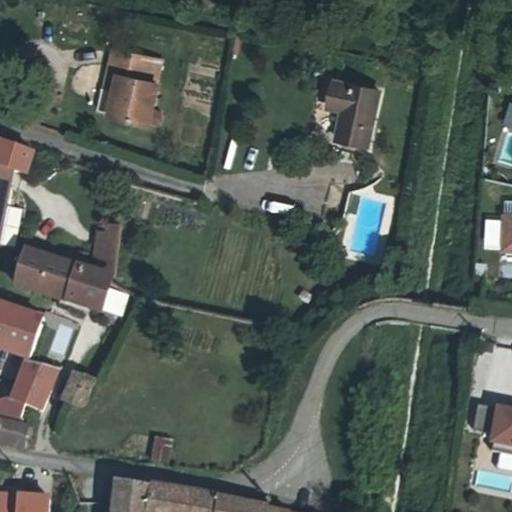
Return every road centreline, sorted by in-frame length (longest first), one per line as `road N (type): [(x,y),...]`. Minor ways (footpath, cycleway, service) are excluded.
road 1 (residential): [(0,453),(225,484),(253,481),(278,471),(340,337),(365,317),(388,312),(511,328)]
road 2 (track): [(428,286),(396,511)]
